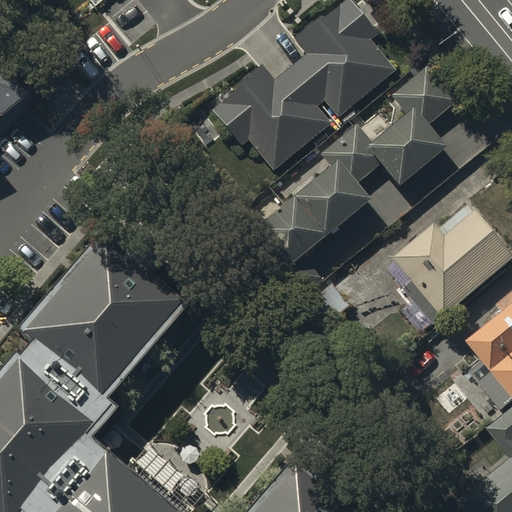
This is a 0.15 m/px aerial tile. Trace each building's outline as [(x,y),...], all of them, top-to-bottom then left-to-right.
[(237,90),(212,110),(241,146),(248,140),(273,170),(330,123),(316,106),(324,99),(337,116),(393,70),(368,39),(376,32),(350,0),(342,0),(322,17),(321,15),(292,39),(303,53),(274,77),(262,62),(233,86),(237,90)] [(0,106),(1,108),(27,86),(0,55),(0,106)] [(425,65),(389,96),(404,113),(411,107),(426,125),(455,100),(425,65)] [(411,107),(404,113),(371,141),(365,146),(380,164),(397,185),(444,146),(426,125),(411,107)] [(365,146),(371,141),(356,123),(319,154),(328,165),(336,158),(357,183),(380,164),(365,146)] [(370,198),(357,183),(336,158),(328,165),(251,229),(285,269),(370,198)] [(444,323),(511,266),(511,257),(470,208),(440,232),(436,227),(392,263),(412,287),(404,294),(433,329),(443,321),(444,323)] [(12,358),(0,372),(0,511),(364,511),(300,457),(252,511),(172,511),(91,442),(115,414),(105,406),(192,304),(107,231),(17,336),(32,348),(19,364),(12,358)] [(313,337),(349,309),(332,289),(297,316),(313,337)] [(511,297),(497,310),(504,317),(468,347),(484,367),(471,377),(501,413),(511,404),(511,297)] [(385,427),(419,399),(398,373),(363,401),(385,427)] [(487,403),(463,422),(476,438),(499,419),(487,403)] [(511,511),(511,411),(486,433),(510,462),(458,505),(463,511),(511,511)]
